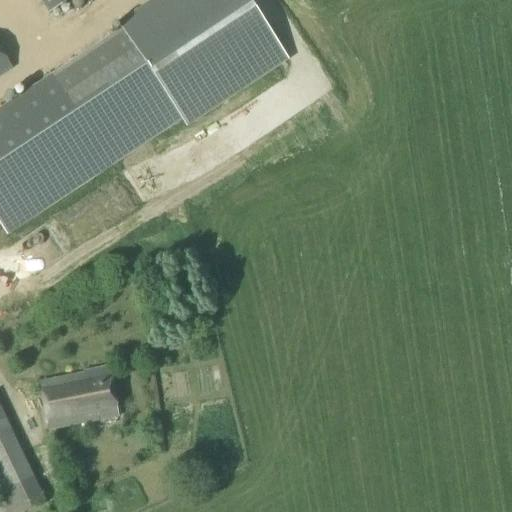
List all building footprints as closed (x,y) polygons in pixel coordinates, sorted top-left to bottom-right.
[(186,130),(288,62),(247,0),(153,0),(116,25),(120,30),(50,77),(52,81),(0,114),(0,228),(4,234),(108,165),(111,169),(182,123),(186,130)] [(37,0),(48,16),(72,0),(37,0)] [(68,41),(92,25),(76,2),(52,19),(68,41)] [(0,78),(12,71),(0,53),(0,78)] [(289,93),(155,166),(167,189),(244,147),(239,139),(297,107),(289,93)] [(126,176),(142,207),(164,196),(149,165),(126,176)] [(49,432),(117,418),(107,369),(82,374),(83,377),(39,386),(49,432)] [(0,411),(0,437),(10,432),(0,411)] [(0,511),(27,511),(44,504),(27,468),(0,481),(0,511)]
